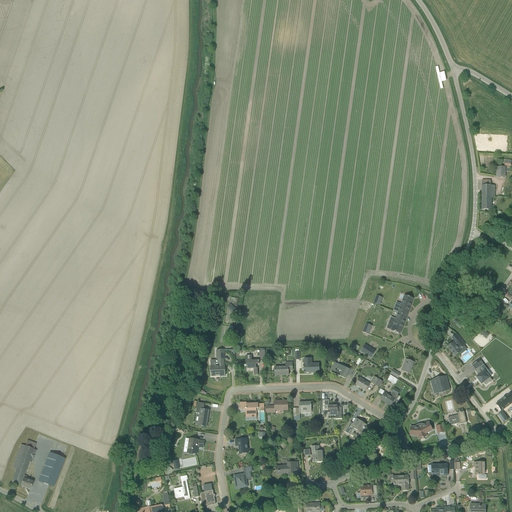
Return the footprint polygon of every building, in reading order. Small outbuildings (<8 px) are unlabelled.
[(505,167),(496,167),(496,177),(505,177),(505,167)] [(495,198),(495,186),(491,186),(491,180),(482,180),(482,210),(491,210),(491,198),(495,198)] [(373,304),(376,305),(380,306),(382,301),(377,299),(378,296),(376,296),(373,304)] [(404,296),(398,313),(407,317),(413,299),(404,296)] [(230,304),(226,308),(233,314),(237,311),(230,304)] [(400,334),(407,317),(398,313),(391,331),(400,334)] [(369,329),(371,325),(368,325),(366,324),(364,328),(363,332),(369,335),(371,329),(369,329)] [(489,334),(481,329),(478,333),(486,339),(489,334)] [(453,343),(448,347),(455,357),(459,353),(460,355),(467,350),(464,346),(465,345),(460,338),(455,342),(454,343),(453,343)] [(360,352),(371,358),(375,352),(365,345),(360,352)] [(224,350),(219,350),(216,351),(216,360),(210,360),(211,373),(210,373),(210,374),(211,374),(211,376),(225,376),(225,366),(224,366),(223,360),(224,360),(224,350)] [(259,364),(259,361),(252,361),(252,356),(246,356),(246,361),(246,369),(254,369),(254,376),(258,376),(258,368),(256,368),(256,364),(259,364)] [(319,364),(312,364),(312,359),(304,359),(304,371),(304,373),(311,373),(311,372),(319,371),(319,364)] [(401,371),(409,374),(410,374),(409,374),(412,367),(414,363),(406,359),(401,371)] [(293,371),(292,362),(285,363),(285,364),(285,367),(274,368),(275,376),(289,375),(289,371),(293,371)] [(474,362),(472,363),(476,369),(473,372),(475,375),(476,375),(476,376),(473,378),(479,386),(481,384),(483,386),(490,382),(483,372),(485,371),(479,362),(475,365),(474,362)] [(345,379),(349,370),(338,365),(337,367),(333,365),(330,372),(345,379)] [(391,374),(398,378),(400,375),(393,370),(391,374)] [(360,378),(355,385),(356,386),(357,385),(362,389),(366,391),(370,384),(360,378)] [(438,379),(431,382),(434,393),(442,392),(449,389),(446,378),(438,379)] [(487,398),(500,390),(498,387),(485,395),(487,398)] [(387,405),(390,406),(395,400),(389,396),(384,393),(380,400),(388,404),(387,405)] [(511,397),(509,394),(496,404),(501,411),(511,403),(511,397)] [(342,419),(341,408),(338,408),(337,406),(329,406),(329,400),(324,400),(324,410),(328,410),(328,416),(336,416),(336,419),(342,419)] [(280,402),(274,402),(275,406),(266,407),(264,407),(264,411),(266,411),(266,413),(275,412),(275,411),(288,410),(287,401),(283,402),(280,402)] [(209,410),(204,410),(205,404),(198,403),(196,413),(200,414),(198,426),(206,427),(209,410)] [(264,404),(258,404),(256,404),(252,404),(246,404),(246,403),(240,403),(240,410),(245,409),(246,418),(256,418),(256,409),(260,409),(261,412),(264,411),(264,413),(264,411),(264,407),(264,404)] [(294,421),(300,420),(300,413),(311,413),(311,403),(299,403),(299,408),(293,408),(293,417),(294,417),(294,421)] [(463,412),(463,409),(457,411),(458,415),(448,418),(450,426),(457,424),(457,423),(460,423),(461,425),(467,423),(464,412),(463,412)] [(502,412),(498,415),(503,423),(508,420),(502,412)] [(353,428),(361,433),(364,429),(365,428),(364,428),(366,425),(356,419),(353,424),(350,422),(344,432),(349,435),(353,428)] [(432,431),(431,428),(432,427),(429,422),(424,424),(423,424),(422,424),(421,424),(420,424),(419,424),(418,424),(417,425),(416,426),(415,426),(415,427),(411,426),(411,436),(418,436),(419,438),(426,436),(425,434),(432,431)] [(188,453),(196,455),(197,447),(203,448),(204,442),(198,441),(198,440),(190,439),(188,453)] [(246,439),(235,440),(236,446),(239,446),(240,454),(248,453),(246,439)] [(21,485),(24,476),(29,462),(31,463),(36,451),(21,445),(12,469),(16,470),(12,482),(20,485),(21,485)] [(313,463),(323,462),(322,451),(320,451),(319,446),(312,446),(312,455),(312,458),(313,458),(313,463)] [(50,454),(40,482),(54,488),(65,459),(50,454)] [(289,476),(294,475),(294,472),(298,472),(298,462),(288,463),(288,466),(276,467),(276,472),(280,472),(280,475),(288,474),(289,476)] [(486,475),(484,475),(484,463),(474,463),(474,468),(476,467),(476,475),(478,475),(478,477),(478,478),(479,479),(480,479),(486,479),(486,475)] [(432,466),(432,475),(438,474),(440,474),(440,476),(447,476),(447,465),(432,466)] [(236,489),(247,487),(246,479),(251,478),(250,472),(252,472),(251,467),(244,468),(245,474),(234,476),(235,481),(236,489)] [(24,476),(21,485),(21,486),(30,490),(33,482),(26,480),(27,477),(24,476)] [(185,500),(190,499),(186,480),(188,480),(187,476),(181,477),(183,488),(174,489),(176,499),(176,498),(184,496),(185,500)] [(408,476),(393,477),(394,486),(401,485),(402,491),(409,491),(408,485),(409,485),(408,476)] [(212,491),(211,484),(203,486),(204,492),(200,493),(203,507),(216,504),(213,491),(212,491)] [(367,486),(360,487),(361,497),(361,498),(369,498),(369,496),(372,496),(372,485),(367,486)] [(163,511),(162,506),(152,508),(151,504),(150,502),(149,501),(147,501),(146,502),(147,505),(146,505),(147,508),(139,509),(139,511),(163,511)] [(306,504),(306,505),(305,505),(304,506),(304,508),(305,509),(306,509),(306,511),(320,511),(323,511),(324,510),(324,508),(322,506),(320,506),(320,503),(319,503),(319,504),(314,504),(314,503),(306,504)]
